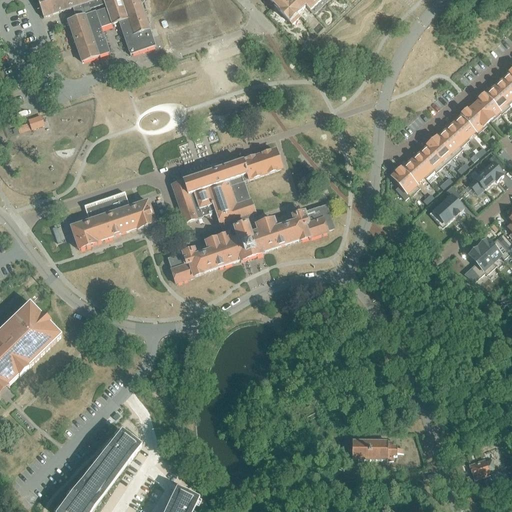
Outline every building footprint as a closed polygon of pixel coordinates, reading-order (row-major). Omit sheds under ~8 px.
[(119,23),(130,56),(156,47),(140,1),(141,0),(37,0),(44,19),(73,9),(75,17),(91,12),(90,10),(104,6),(101,0),(102,0),(106,9),(96,13),(95,12),(85,16),(85,15),(67,22),(82,64),(99,57),(109,54),(100,29),(111,25),(111,26),(119,23)] [(268,0),(269,1),(268,1),(273,6),(273,7),(290,25),(291,23),(292,24),(299,18),(297,16),(306,8),(310,12),(323,0),(268,0)] [(511,76),(509,74),(510,75),(506,78),(505,78),(501,81),(511,93),(511,76)] [(498,86),(493,90),(510,109),(511,108),(509,107),(511,103),(511,93),(501,81),(497,85),(498,86)] [(484,96),(502,116),(510,109),(493,90),(485,97),(484,96)] [(491,124),(500,116),(501,117),(502,116),(484,96),(478,101),(479,102),(475,106),(491,124)] [(467,112),(467,111),(461,116),(476,133),(478,136),(488,127),(472,109),(467,112)] [(461,117),(462,117),(454,125),(469,142),(468,140),(476,133),(461,116),(461,117)] [(40,117),(29,121),(32,131),(44,127),(40,117)] [(463,151),(461,149),(469,142),(454,125),(445,132),(462,151),(463,151)] [(437,140),(454,159),(462,151),(445,132),(444,132),(440,135),(441,136),(437,140)] [(427,147),(445,167),(454,159),(437,140),(436,140),(435,139),(431,142),(431,143),(427,147)] [(423,152),(422,151),(419,155),(436,175),(445,167),(427,147),(426,147),(427,148),(423,152)] [(334,230),(326,206),(319,209),(319,208),(293,217),(293,218),(289,220),(288,216),(274,221),(273,221),(257,227),(256,225),(255,225),(252,216),(255,215),(244,183),(281,171),(275,152),(237,164),(235,158),(216,164),(219,171),(205,175),(202,169),(187,175),(189,181),(172,187),(184,224),(202,218),(211,215),(211,213),(214,211),(220,227),(223,234),(233,231),(234,235),(228,237),(228,236),(205,244),(206,247),(193,252),(193,251),(167,260),(176,286),(195,279),(194,278),(204,275),(204,274),(239,263),(239,264),(281,250),(281,248),(309,239),(309,240),(328,234),(327,233),(334,230)] [(411,163),(426,180),(434,173),(436,175),(419,155),(411,163)] [(493,164),(497,169),(473,190),(479,198),(485,192),(488,195),(499,186),(500,188),(509,181),(507,179),(504,176),(509,172),(499,160),(493,164)] [(402,170),(402,171),(415,186),(416,186),(424,179),(426,181),(426,180),(411,163),(402,170)] [(416,186),(415,186),(402,171),(402,170),(401,170),(400,170),(395,174),(396,175),(392,179),(410,199),(420,191),(416,186)] [(443,229),(463,211),(456,204),(461,200),(451,188),(446,193),(450,198),(430,215),(443,229)] [(79,251),(98,245),(98,244),(136,231),(136,232),(155,225),(147,202),(136,206),(135,201),(128,204),(125,194),(84,208),(89,223),(71,229),(79,251)] [(478,248),(478,249),(496,269),(493,265),(501,258),(504,262),(510,256),(507,253),(510,250),(503,242),(500,244),(497,241),(491,246),(487,241),(486,242),(478,248)] [(472,271),(465,277),(474,284),(485,275),(486,277),(496,269),(478,249),(477,249),(469,256),(468,257),(476,265),(471,270),(472,271)] [(0,396),(12,386),(13,386),(12,385),(19,379),(62,337),(50,325),(52,323),(44,315),(42,316),(30,304),(0,332),(0,396)] [(139,446),(121,433),(113,445),(110,443),(106,449),(108,451),(75,495),(71,492),(55,511),(93,511),(95,510),(92,508),(125,464),(128,466),(141,449),(141,448),(139,446)] [(352,443),(352,462),(393,463),(393,458),(397,458),(397,448),(393,448),(393,443),(352,443)] [(485,463),(485,462),(469,467),(474,482),(490,477),(489,475),(490,474),(493,483),(509,477),(499,449),(483,454),(486,463),(485,463)] [(174,497),(167,511),(169,511),(194,511),(199,501),(180,492),(177,491),(174,497)]
